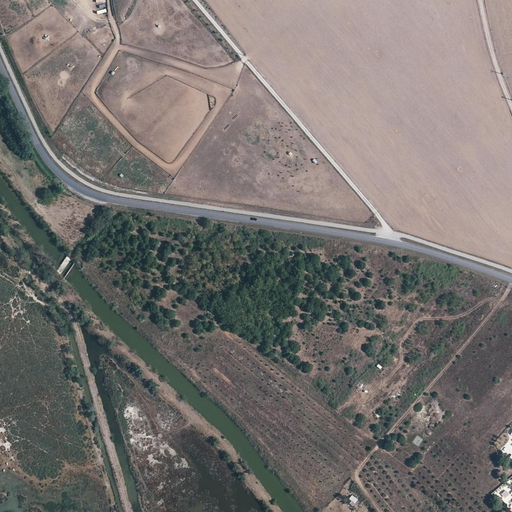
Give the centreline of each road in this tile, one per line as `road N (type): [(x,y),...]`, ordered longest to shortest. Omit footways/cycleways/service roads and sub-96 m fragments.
road 1 (tertiary): [(0,59),(40,147),(76,187),(400,243)]
road 2 (unclassified): [(400,243),(195,0)]
road 3 (track): [(128,511),(72,322),(49,284),(75,249)]
